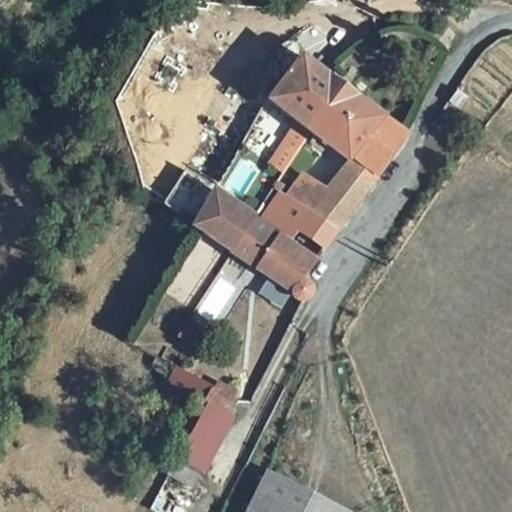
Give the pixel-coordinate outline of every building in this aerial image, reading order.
[(381,39),(378,32),(372,35),(374,41),(381,39)] [(361,149),(385,120),(299,58),(300,51),(299,49),(298,47),(291,42),(287,42),(283,42),(279,46),(277,50),(276,53),(276,57),(277,60),(288,74),(267,102),(311,134),(315,129),(327,138),(323,143),(329,148),(333,142),(354,157),(357,161),(364,151),(361,149)] [(455,91),(449,100),(460,108),(466,100),(455,91)] [(327,193),(315,185),(299,207),(336,233),(401,144),(406,135),(385,120),(361,149),(364,151),(357,161),(354,157),(327,193)] [(311,134),(323,143),(327,138),(315,129),(311,134)] [(302,176),(286,198),(279,193),(262,218),(290,236),(295,229),(326,249),(336,233),(299,207),(315,185),(302,176)] [(276,183),(273,188),(279,193),(283,187),(276,183)] [(212,192),(192,228),(229,252),(251,219),(212,192)] [(229,252),(289,290),(291,298),(293,301),(298,303),(305,304),(309,299),(311,295),(312,289),(310,286),(304,281),(316,262),(251,219),(229,252)] [(195,312),(211,324),(237,291),(220,278),(195,312)] [(184,325),(177,337),(195,348),(203,336),(184,325)] [(225,395),(213,389),(205,404),(228,417),(237,401),(225,395)] [(200,472),(177,459),(167,476),(191,488),(200,472)] [(346,511),(267,473),(247,511),(346,511)] [(191,488),(167,476),(161,487),(186,499),(191,488)]
